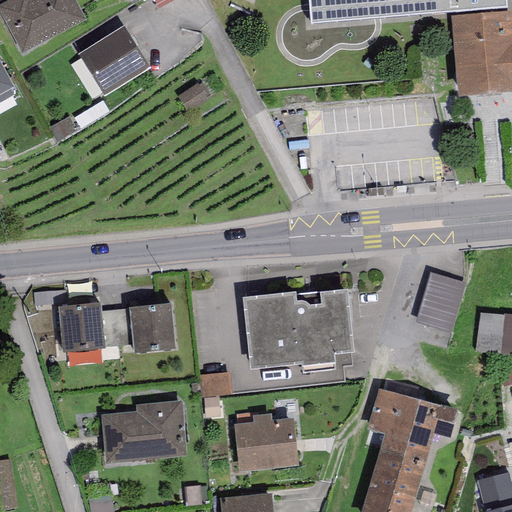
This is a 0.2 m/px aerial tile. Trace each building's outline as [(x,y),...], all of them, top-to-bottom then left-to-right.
[(85,19),(74,0),(7,0),(0,4),(0,14),(21,53),(85,19)] [(153,0),(158,9),(174,0),(153,0)] [(307,0),(308,8),(309,25),(376,20),(507,9),(506,0),(307,0)] [(511,21),(511,12),(451,17),(457,99),(511,94),(511,21)] [(123,26),(78,55),(103,95),(148,67),(123,26)] [(0,103),(12,97),(9,92),(12,91),(0,68),(0,103)] [(199,86),(177,97),(185,113),(207,102),(199,86)] [(68,121),(52,129),(58,141),(74,133),(68,121)] [(429,274),(414,325),(450,335),(465,284),(429,274)] [(296,304),(295,299),(295,296),(241,302),(249,373),(302,368),(302,370),(334,366),(334,358),(353,356),(347,293),(319,296),(320,308),(309,309),(308,307),(306,305),(304,304),(301,304),(299,304),(296,304)] [(100,304),(58,307),(62,356),(104,352),(100,304)] [(171,305),(128,309),(133,357),(175,354),(171,305)] [(511,317),(480,316),(474,353),(511,357),(511,317)] [(206,372),(206,416),(223,416),(223,394),(234,394),(234,372),(206,372)] [(412,401),(378,391),(366,433),(384,438),(379,453),(426,467),(434,437),(449,441),(456,414),(412,401)] [(180,403),(135,407),(135,414),(101,418),(105,467),(186,460),(180,403)] [(233,427),(238,475),(298,469),(293,421),(272,423),(271,416),(252,418),(253,425),(233,427)] [(412,511),(426,467),(379,453),(361,511),(412,511)] [(490,480),(477,483),(484,511),(511,511),(511,486),(509,475),(490,480)] [(220,501),(220,511),(272,511),(271,497),(235,500),(220,501)]
